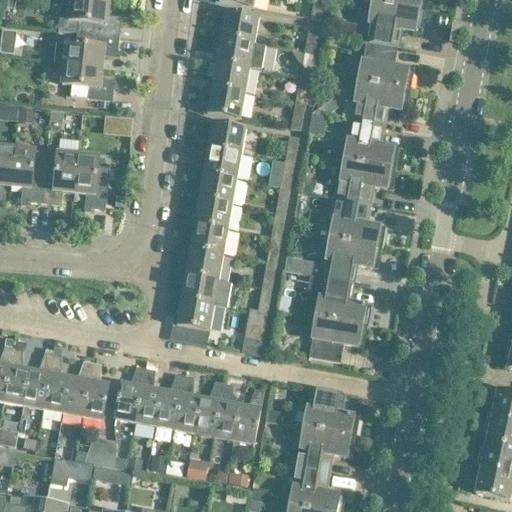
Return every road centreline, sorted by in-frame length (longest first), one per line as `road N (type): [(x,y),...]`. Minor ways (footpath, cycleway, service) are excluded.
road 1 (residential): [(412,403),(145,351)]
road 2 (residential): [(498,254),(444,511)]
road 3 (residential): [(146,259),(177,0)]
road 4 (residential): [(442,241),(486,0)]
road 5 (residential): [(412,403),(442,241)]
road 6 (residential): [(0,265),(121,272),(146,259)]
road 7 (residential): [(145,351),(0,327)]
